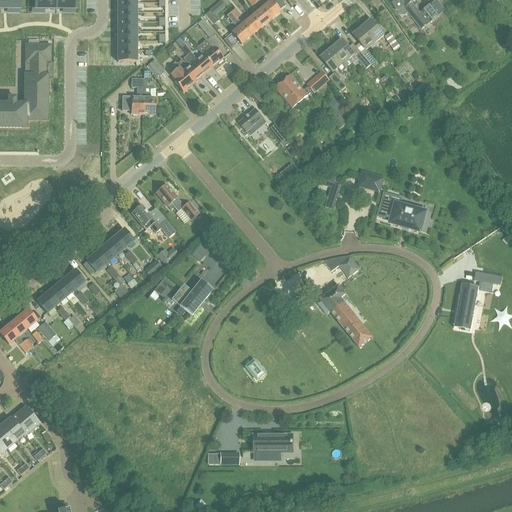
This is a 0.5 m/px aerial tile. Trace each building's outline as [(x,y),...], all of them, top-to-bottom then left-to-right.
[(0,0),(0,7),(0,10),(21,9),(20,0),(0,0)] [(35,0),(35,9),(55,9),(55,0),(35,0)] [(55,0),(55,9),(75,10),(74,0),(55,0)] [(279,0),(273,0),(261,10),(271,22),(280,14),(279,12),(286,7),(279,0)] [(423,32),(430,26),(412,4),(415,1),(414,0),(388,0),(388,1),(401,16),(405,16),(408,14),(423,32)] [(111,5),(111,14),(129,15),(129,5),(111,5)] [(240,16),(235,10),(232,12),(231,13),(236,20),(240,16)] [(251,18),(261,30),(271,22),(261,10),(251,18)] [(211,11),(204,16),(213,26),(219,21),(211,11)] [(232,34),(241,46),(251,38),(242,26),(236,20),(231,13),(227,16),(238,29),(232,34)] [(111,14),(111,24),(129,24),(129,15),(111,14)] [(242,26),(251,38),(261,30),(251,18),(242,26)] [(375,45),(376,44),(385,37),(370,19),(366,22),(368,24),(362,30),(375,45)] [(197,25),(209,39),(215,35),(202,20),(197,25)] [(111,24),(111,34),(129,34),(129,24),(111,24)] [(371,48),(375,53),(380,49),(376,44),(375,45),(362,30),(357,34),(355,32),(352,34),(367,52),(371,48)] [(111,34),(111,43),(129,43),(129,34),(111,34)] [(385,38),(394,52),(400,48),(391,34),(385,38)] [(186,57),(203,77),(213,69),(202,56),(195,62),(194,60),(194,57),(179,39),(175,42),(187,56),(186,57)] [(343,42),(332,51),(347,69),(348,69),(347,68),(352,64),(349,60),(355,56),(343,42)] [(111,43),(110,53),(129,53),(129,43),(111,43)] [(202,56),(213,69),(223,60),(215,49),(213,50),(208,44),(199,52),(202,56)] [(175,49),(172,45),(166,50),(170,54),(175,49)] [(0,128),(26,129),(26,121),(47,121),(47,77),(46,77),(46,62),(50,62),(50,46),(26,46),(25,106),(16,106),(16,98),(8,98),(8,105),(0,105),(0,128)] [(321,60),(333,74),(339,70),(342,74),(347,69),(332,51),(321,60)] [(110,53),(110,64),(129,64),(129,53),(110,53)] [(355,58),(366,71),(371,67),(374,70),(379,66),(369,53),(364,57),(360,53),(355,58)] [(190,65),(183,71),(182,72),(193,85),(203,77),(186,57),(183,59),(187,63),(190,64),(190,65)] [(157,75),(159,77),(164,73),(155,60),(146,67),(154,77),(157,75)] [(182,72),(183,71),(180,68),(171,76),(175,81),(173,82),(183,93),(193,85),(182,72)] [(276,89),(293,110),(308,97),(307,96),(313,91),(315,93),(330,81),(322,72),(307,85),(309,87),(304,92),(291,76),(276,89)] [(149,117),(153,117),(154,116),(155,116),(155,100),(150,100),(150,90),(153,90),(153,81),(151,81),(150,73),(144,73),(144,81),(143,81),(143,116),(148,116),(149,117)] [(330,79),(341,93),(346,89),(335,75),(330,79)] [(137,116),(143,116),(143,81),(133,81),(132,89),(137,89),(136,100),(131,99),(131,116),(133,116),(133,117),(137,117),(137,116)] [(333,122),(339,130),(347,125),(350,122),(344,114),(345,113),(335,100),(327,105),(330,109),(328,111),(335,121),(333,122)] [(239,124),(250,138),(266,125),(255,111),(239,124)] [(280,123),(276,126),(284,136),(288,133),(280,123)] [(268,130),(283,148),(290,143),(284,136),(276,126),(275,125),(268,130)] [(358,136),(365,132),(360,125),(353,129),(358,136)] [(350,142),(347,138),(337,145),(339,149),(350,142)] [(330,149),(331,150),(335,147),(330,141),(324,146),(328,151),(330,149)] [(280,175),(285,182),(297,172),(293,166),(280,175)] [(362,172),(357,187),(380,194),(385,179),(362,172)] [(331,188),(325,208),(334,210),(341,186),(334,184),(336,178),(327,175),(323,186),(331,188)] [(166,186),(156,195),(167,208),(168,207),(171,210),(174,208),(178,213),(181,210),(190,221),(199,215),(190,204),(185,208),(181,203),(180,203),(177,200),(177,199),(166,186)] [(385,196),(382,207),(381,213),(393,216),(391,224),(420,232),(425,214),(396,205),(398,200),(385,196)] [(150,228),(155,234),(161,230),(156,223),(155,224),(152,220),(153,220),(142,207),(137,211),(136,210),(131,214),(146,232),(150,228)] [(159,225),(169,238),(175,233),(173,230),(165,220),(159,225)] [(115,239),(124,250),(133,242),(124,231),(115,239)] [(105,246),(115,257),(124,250),(115,239),(105,246)] [(96,254),(105,265),(115,257),(105,246),(96,254)] [(192,256),(199,261),(204,254),(198,249),(192,256)] [(173,260),(165,250),(157,256),(165,266),(173,260)] [(125,255),(129,260),(133,256),(129,251),(125,255)] [(86,262),(96,273),(105,265),(96,254),(86,262)] [(129,260),(133,265),(137,261),(133,256),(129,260)] [(330,260),(323,262),(331,272),(351,258),(350,257),(347,257),(340,258),(330,260)] [(354,257),(342,266),(354,281),(365,272),(354,257)] [(111,275),(115,272),(111,267),(107,270),(111,275)] [(153,273),(149,267),(144,271),(149,277),(153,273)] [(75,271),(66,279),(75,291),(84,283),(75,271)] [(119,277),(115,272),(111,275),(115,280),(119,277)] [(502,278),(476,273),(474,282),(500,287),(502,278)] [(56,287),(66,298),(71,294),(74,297),(76,296),(79,301),(84,297),(80,292),(78,295),(74,291),(75,291),(66,279),(56,287)] [(127,286),(131,290),(137,285),(134,280),(127,286)] [(169,284),(163,280),(155,290),(160,294),(169,284)] [(206,300),(204,299),(212,289),(201,281),(192,291),(184,285),(172,300),(192,317),(206,300)] [(88,289),(95,297),(100,292),(93,284),(88,289)] [(115,292),(120,299),(128,292),(122,285),(115,292)] [(47,295),(56,306),(66,298),(56,287),(47,295)] [(339,287),(322,301),(335,318),(360,349),(373,339),(348,308),(342,299),(346,295),(339,287)] [(478,290),(461,287),(455,323),(456,323),(459,323),(458,331),(470,332),(470,333),(471,334),(478,290)] [(37,303),(47,314),(56,306),(47,295),(37,303)] [(84,297),(79,301),(84,306),(88,302),(84,297)] [(61,316),(66,313),(62,308),(57,311),(61,316)] [(18,319),(28,330),(37,322),(28,311),(18,319)] [(70,318),(66,313),(61,316),(65,321),(68,319),(75,328),(80,334),(85,330),(73,316),(70,319),(70,318)] [(18,338),(19,338),(28,330),(18,319),(9,327),(18,338)] [(48,342),(53,347),(59,341),(44,323),(37,330),(48,342)] [(14,341),(25,354),(29,351),(23,343),(18,338),(9,327),(0,334),(0,335),(9,346),(14,341)] [(32,336),(38,344),(42,340),(36,332),(32,336)] [(23,343),(29,351),(33,347),(27,340),(23,343)] [(253,360),(245,367),(256,380),(264,373),(253,360)] [(26,408),(11,421),(24,437),(39,425),(26,408)] [(10,420),(1,427),(15,443),(23,437),(24,438),(24,437),(11,421),(10,420)] [(497,431),(490,423),(487,426),(493,434),(494,434),(497,431)] [(1,427),(0,428),(0,443),(6,451),(15,443),(1,427)] [(46,443),(50,440),(46,433),(42,435),(46,443)] [(264,434),(264,437),(253,437),(253,454),(280,454),(291,454),(291,437),(270,437),(270,434),(264,434)] [(239,466),(239,453),(220,454),(220,466),(239,466)] [(255,463),(255,455),(245,455),(245,463),(255,463)] [(196,505),(200,510),(205,505),(201,500),(196,505)]
